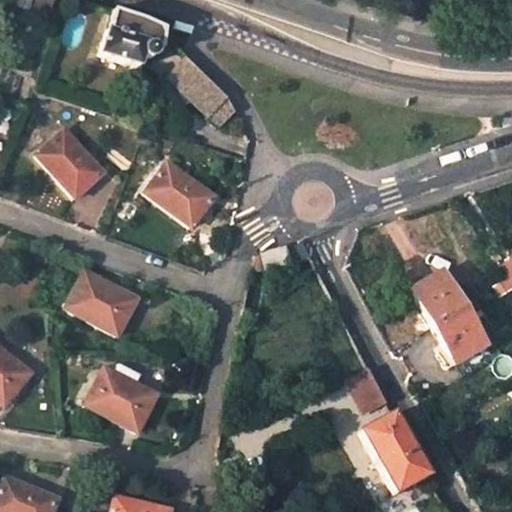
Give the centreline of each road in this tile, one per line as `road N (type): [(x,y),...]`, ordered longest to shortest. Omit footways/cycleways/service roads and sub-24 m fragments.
road 1 (unclassified): [(229,298),(195,463),(180,469),(0,440)]
road 2 (unclassified): [(468,511),(326,263),(312,201)]
road 3 (secondary): [(511,74),(344,48),(208,0)]
road 4 (unclassified): [(0,215),(229,298)]
road 5 (unclassified): [(312,201),(391,195),(511,160)]
